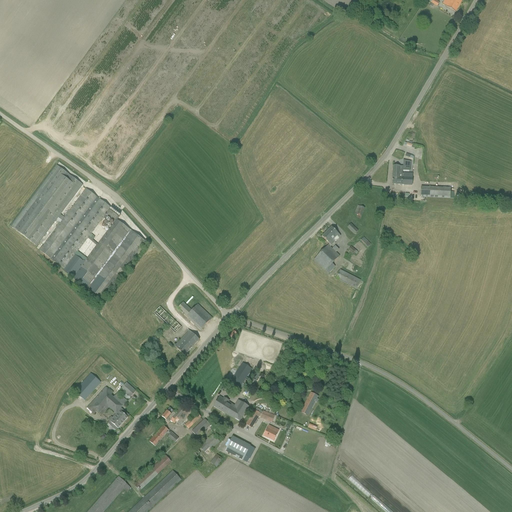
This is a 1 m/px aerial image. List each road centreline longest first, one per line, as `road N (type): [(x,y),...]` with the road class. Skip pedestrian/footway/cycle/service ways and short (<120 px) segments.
road 1 (unclassified): [(228,316),(385,155),(476,0)]
road 2 (track): [(511,469),(384,374),(228,316)]
road 3 (unclassified): [(228,316),(109,190),(0,114)]
road 4 (unclassified): [(23,511),(82,482),(166,388)]
road 5 (unclassified): [(166,388),(281,452)]
